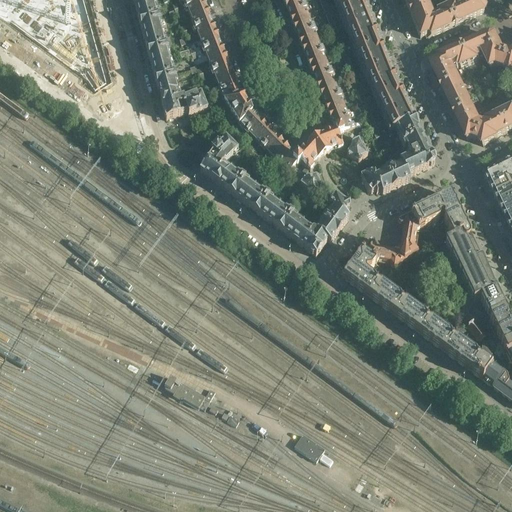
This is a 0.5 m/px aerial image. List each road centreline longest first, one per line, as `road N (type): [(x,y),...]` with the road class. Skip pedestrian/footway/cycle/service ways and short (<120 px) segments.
road 1 (residential): [(322,283),(167,159),(120,1)]
road 2 (residential): [(216,0),(256,99),(298,140),(323,117),(272,0)]
road 3 (residential): [(322,283),(511,422)]
road 4 (residential): [(463,174),(371,216),(322,283)]
road 5 (unclassified): [(463,174),(411,62)]
